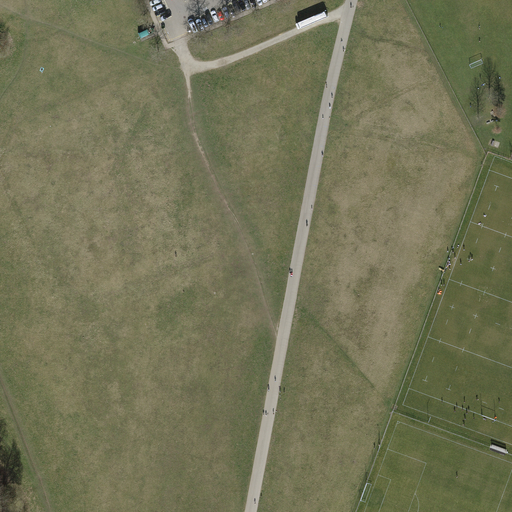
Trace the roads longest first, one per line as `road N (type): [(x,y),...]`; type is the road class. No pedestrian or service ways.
road 1 (track): [(251,511),(351,0)]
road 2 (track): [(350,7),(198,65),(186,63),(178,42),(182,9)]
